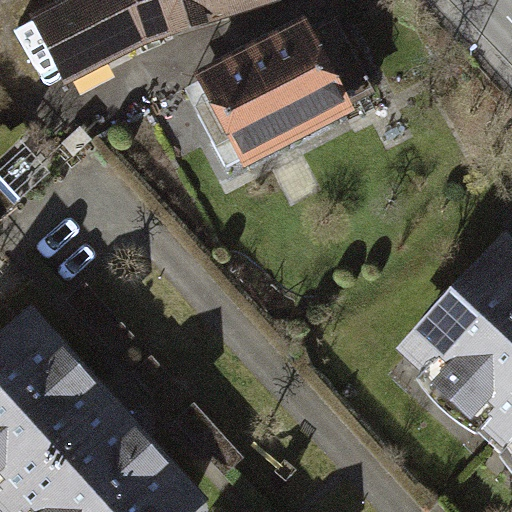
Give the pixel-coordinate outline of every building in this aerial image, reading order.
[(62,0),(34,15),(68,87),(151,44),(283,3),(281,0),(62,0)] [(309,15),(197,72),(248,170),(360,112),(356,105),(379,93),(338,14),(314,26),(309,15)] [(0,219),(16,206),(0,188),(0,219)] [(511,232),(511,231),(399,350),(511,455),(511,232)] [(137,338),(87,284),(68,302),(118,355),(137,338)] [(36,305),(0,337),(0,508),(3,511),(203,511),(214,503),(36,305)] [(174,377),(153,355),(134,373),(154,395),(174,377)] [(246,457),(196,404),(176,421),(226,475),(246,457)]
